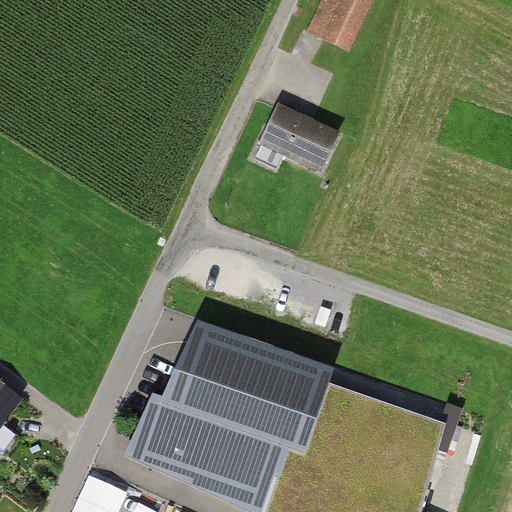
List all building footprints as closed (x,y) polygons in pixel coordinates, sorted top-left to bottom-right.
[(373,0),(323,0),(308,33),(349,52),(373,0)] [(341,140),(280,109),(260,149),(322,179),(341,140)] [(332,381),(201,338),(165,410),(154,405),(129,460),(243,511),(421,511),(440,433),(327,397),(332,381)] [(25,406),(0,388),(0,438),(1,439),(25,406)] [(454,452),(466,407),(452,403),(439,448),(454,452)] [(126,511),(136,490),(96,474),(80,511),(126,511)]
